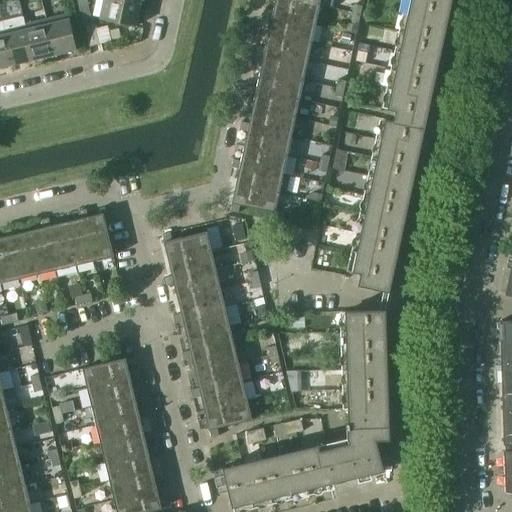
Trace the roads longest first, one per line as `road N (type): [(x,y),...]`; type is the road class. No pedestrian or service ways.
road 1 (residential): [(187,511),(130,211)]
road 2 (residential): [(464,306),(511,85)]
road 3 (residential): [(175,0),(166,41),(145,66),(0,102)]
road 4 (residential): [(468,511),(464,306)]
road 5 (residential): [(0,217),(108,192),(130,211)]
